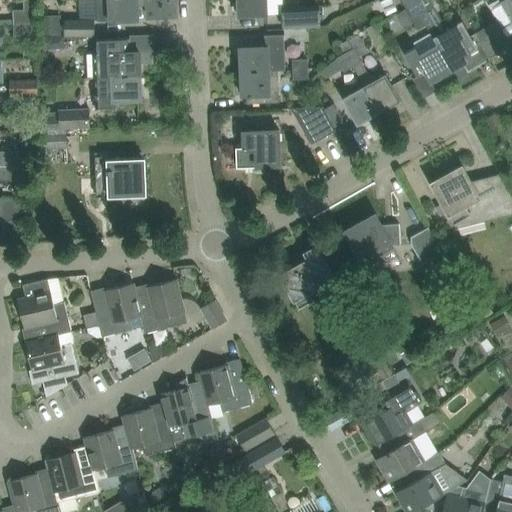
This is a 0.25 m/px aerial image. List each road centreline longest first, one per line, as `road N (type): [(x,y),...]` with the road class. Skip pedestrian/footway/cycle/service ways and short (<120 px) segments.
road 1 (residential): [(249,319),(29,450),(8,443),(1,423),(0,333)]
road 2 (residential): [(215,248),(511,88)]
road 3 (residential): [(215,248),(200,171),(196,0)]
road 4 (residential): [(249,319),(361,511)]
road 5 (residential): [(0,265),(215,248)]
